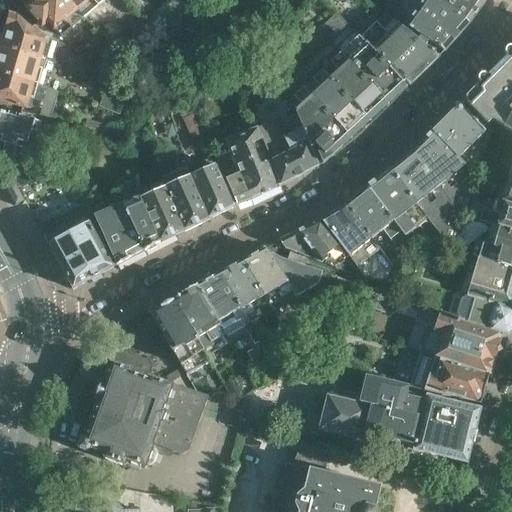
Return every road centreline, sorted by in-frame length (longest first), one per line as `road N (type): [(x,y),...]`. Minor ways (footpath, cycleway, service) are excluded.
road 1 (residential): [(511,9),(447,86),(376,151),(294,209),(27,345)]
road 2 (secondary): [(2,467),(27,345)]
road 3 (residential): [(511,396),(478,511)]
